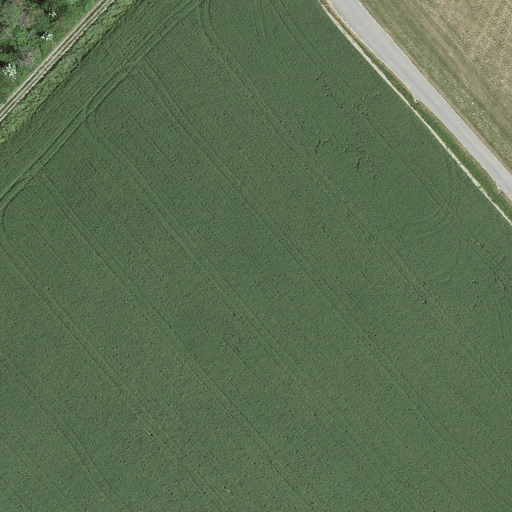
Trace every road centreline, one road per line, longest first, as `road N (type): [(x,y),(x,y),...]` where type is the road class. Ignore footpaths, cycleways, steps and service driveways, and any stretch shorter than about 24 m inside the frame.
road 1 (unclassified): [(511,190),(343,0)]
road 2 (track): [(112,0),(0,117)]
